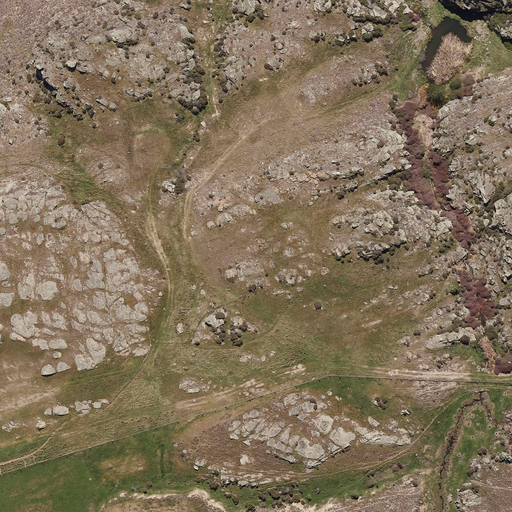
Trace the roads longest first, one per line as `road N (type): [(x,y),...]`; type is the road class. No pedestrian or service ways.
road 1 (track): [(511,377),(307,369),(68,435),(135,374),(165,322),(169,270),(144,204),(153,174),(211,103),(205,50),(227,0)]
road 2 (track): [(169,270),(198,184),(256,124),(277,113),(358,104),(398,79),(423,37)]
